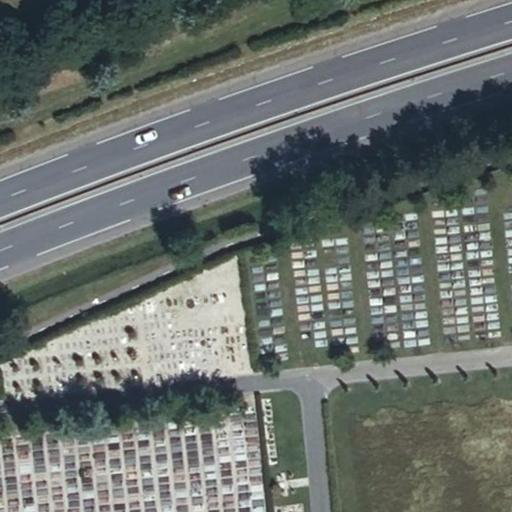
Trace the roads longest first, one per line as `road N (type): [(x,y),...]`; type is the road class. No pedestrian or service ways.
road 1 (trunk): [(0,250),(511,71)]
road 2 (trunk): [(511,15),(0,192)]
road 3 (track): [(0,128),(346,0)]
